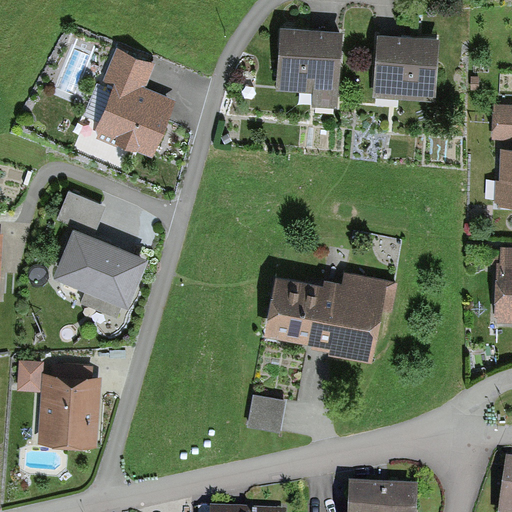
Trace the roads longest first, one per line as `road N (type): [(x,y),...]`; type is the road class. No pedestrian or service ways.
road 1 (residential): [(269,0),(222,60),(96,502)]
road 2 (unclassified): [(96,502),(452,433)]
road 3 (unknown): [(174,223),(52,168),(36,187),(12,274)]
